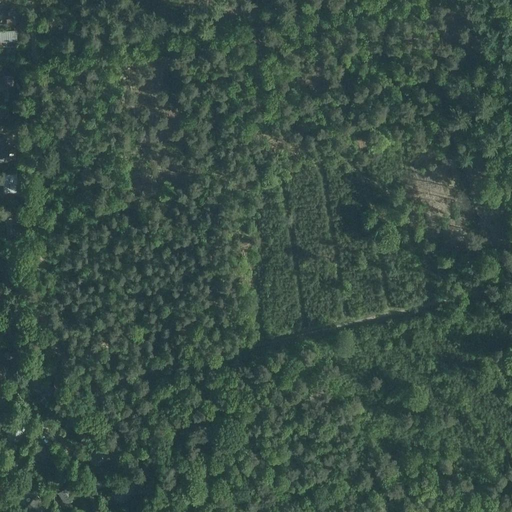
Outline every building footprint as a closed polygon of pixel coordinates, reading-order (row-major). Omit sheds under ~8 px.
[(17,30),(0,30),(0,38),(18,37),(17,30)] [(3,80),(0,79),(0,89),(4,90),(4,95),(14,95),(13,76),(3,76),(3,80)] [(10,112),(0,112),(0,120),(2,120),(2,119),(9,118),(10,118),(10,112)] [(5,136),(0,137),(0,157),(9,156),(5,136)] [(4,192),(19,192),(18,172),(3,172),(4,192)] [(19,208),(3,209),(4,217),(12,216),(13,236),(21,236),(19,208)] [(0,259),(0,274),(7,276),(11,263),(0,259)] [(14,321),(5,324),(17,352),(26,349),(14,321)] [(13,357),(10,351),(4,354),(7,360),(13,357)] [(28,367),(32,371),(37,366),(33,362),(28,367)] [(37,373),(32,378),(36,382),(37,381),(47,391),(40,398),(46,404),(57,393),(51,387),(41,377),(37,373)] [(0,390),(0,408),(9,401),(0,390)] [(61,420),(65,426),(73,420),(79,428),(85,423),(75,409),(61,420)] [(21,437),(26,419),(13,416),(8,434),(21,437)] [(39,443),(33,455),(43,460),(47,454),(58,459),(61,454),(39,443)] [(105,443),(88,454),(95,465),(112,454),(105,443)] [(30,471),(28,474),(35,481),(38,478),(30,471)] [(130,476),(112,491),(121,502),(139,487),(130,476)] [(24,478),(20,482),(26,488),(30,484),(24,478)] [(70,483),(57,491),(65,502),(77,495),(70,483)] [(50,511),(51,511),(35,497),(28,506),(34,511),(50,511)] [(86,503),(80,506),(83,511),(89,509),(86,503)]
